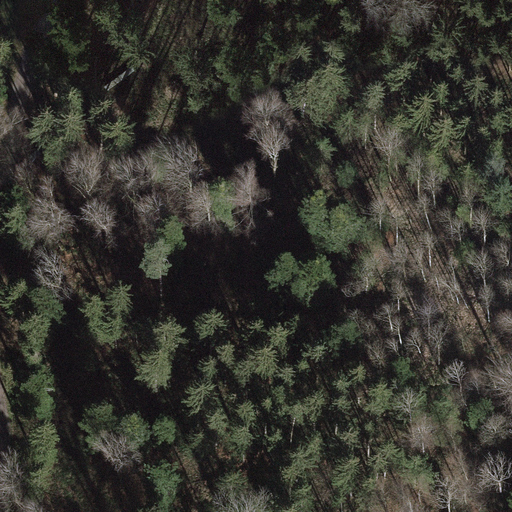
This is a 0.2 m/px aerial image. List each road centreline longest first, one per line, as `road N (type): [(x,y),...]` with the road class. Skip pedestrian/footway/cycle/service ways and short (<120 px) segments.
road 1 (track): [(79,0),(20,75),(0,227)]
road 2 (track): [(0,327),(16,452),(4,511)]
